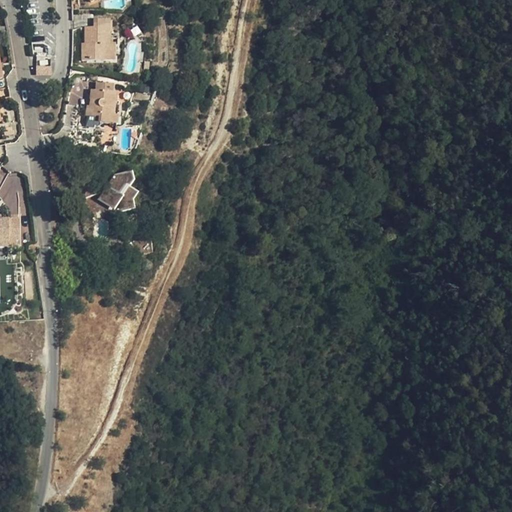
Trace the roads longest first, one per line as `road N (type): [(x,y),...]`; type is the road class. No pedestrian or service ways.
road 1 (track): [(250,0),(230,112),(114,406),(75,478),(39,494)]
road 2 (unclassified): [(25,89),(52,356),(35,511)]
